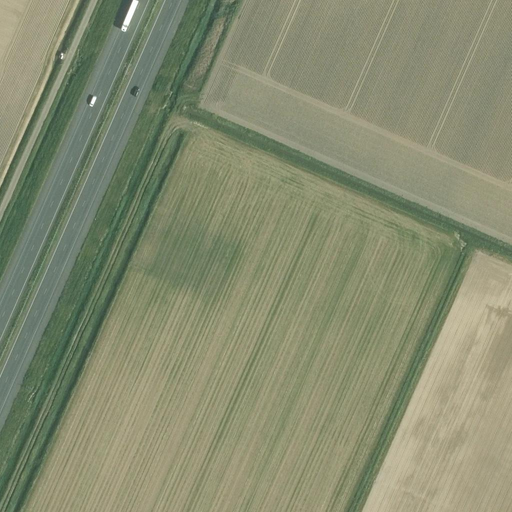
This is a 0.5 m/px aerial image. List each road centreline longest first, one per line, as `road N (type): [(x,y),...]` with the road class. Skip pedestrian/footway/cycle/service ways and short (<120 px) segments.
road 1 (motorway): [(0,395),(172,0)]
road 2 (motorway): [(141,0),(0,322)]
road 3 (unclassified): [(93,0),(0,211)]
